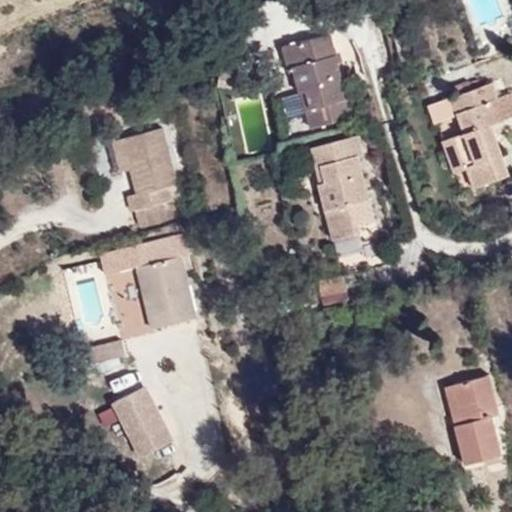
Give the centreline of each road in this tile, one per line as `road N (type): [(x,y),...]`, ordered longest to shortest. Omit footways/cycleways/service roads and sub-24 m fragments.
road 1 (unknown): [(511,238),(443,240),(403,216),(346,55),(331,42),(285,40),(247,57)]
road 2 (unknown): [(0,444),(212,511)]
